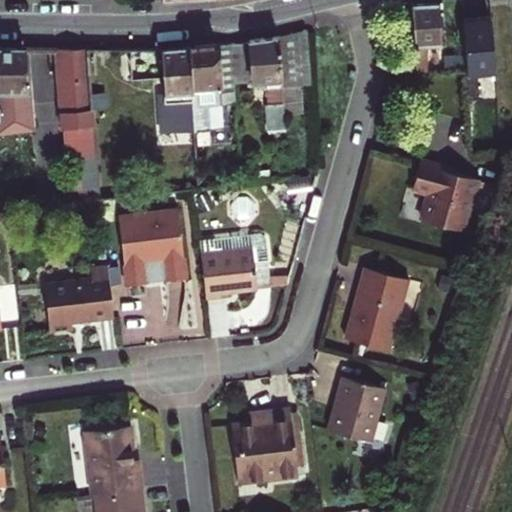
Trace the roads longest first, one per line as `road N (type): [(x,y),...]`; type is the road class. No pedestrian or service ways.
road 1 (residential): [(355,0),(366,79),(296,337),(272,356),(185,368)]
road 2 (tertiary): [(0,24),(187,25),(323,0)]
road 3 (residential): [(185,368),(0,391)]
road 4 (residential): [(185,368),(202,511)]
